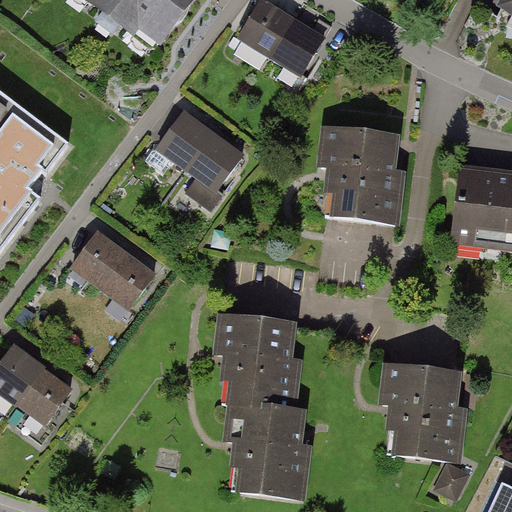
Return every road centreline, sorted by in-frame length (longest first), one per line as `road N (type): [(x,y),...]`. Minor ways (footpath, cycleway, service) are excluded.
road 1 (residential): [(0,320),(241,0)]
road 2 (residential): [(331,0),(438,63),(511,93)]
